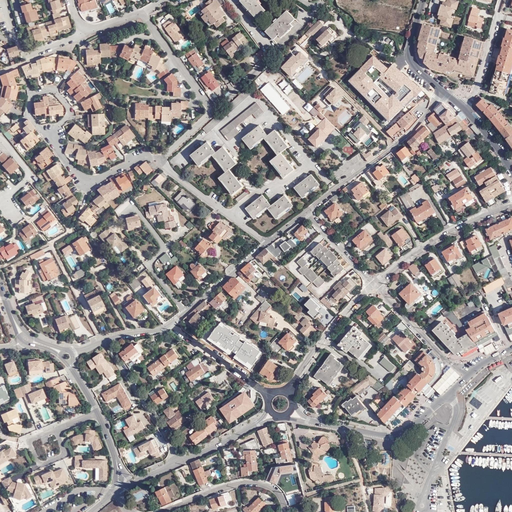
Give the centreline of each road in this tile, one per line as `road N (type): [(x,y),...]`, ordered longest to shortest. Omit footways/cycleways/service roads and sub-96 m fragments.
road 1 (residential): [(289,412),(397,436),(465,376)]
road 2 (unknown): [(230,216),(312,162),(257,98),(246,103)]
road 3 (residential): [(442,91),(411,130),(305,211)]
road 4 (residential): [(374,285),(451,229),(511,203)]
road 5 (residential): [(285,511),(272,488),(243,482),(159,511)]
road 6 (residential): [(179,461),(101,340)]
road 7 (residential): [(50,133),(88,182),(139,157),(162,159)]
road 8 (residential): [(287,391),(374,285)]
road 9 (residential): [(267,242),(162,159)]
road 10 (residential): [(374,285),(465,376)]
road 11 (residential): [(267,242),(171,324)]
road 12 (residential): [(213,111),(141,13)]
road 13 (residential): [(171,324),(271,393)]
